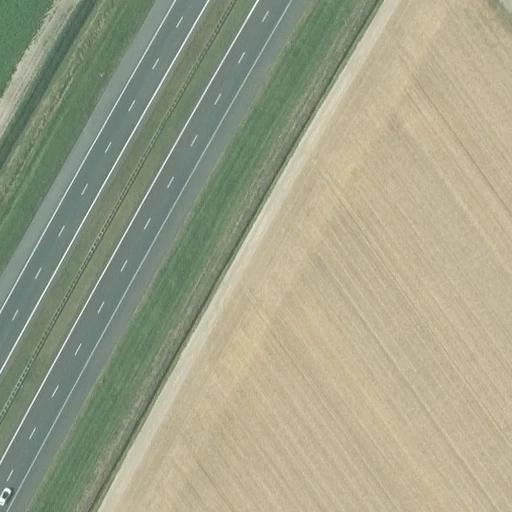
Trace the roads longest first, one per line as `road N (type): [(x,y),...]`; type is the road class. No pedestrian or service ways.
road 1 (motorway): [(0,492),(274,0)]
road 2 (motorway): [(192,0),(0,339)]
